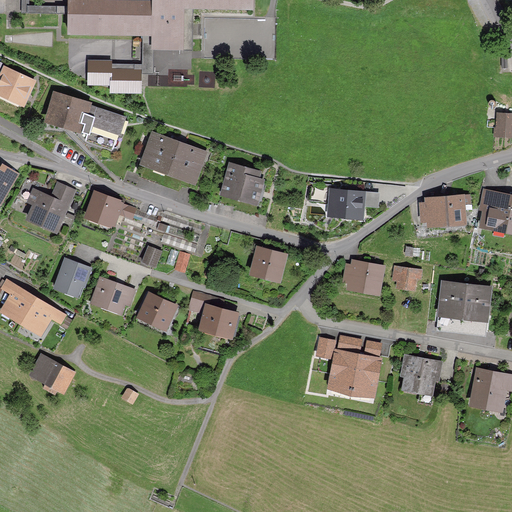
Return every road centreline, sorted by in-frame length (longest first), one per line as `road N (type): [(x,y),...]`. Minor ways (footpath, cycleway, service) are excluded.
road 1 (residential): [(346,247),(284,240),(0,154)]
road 2 (residential): [(346,247),(309,287),(309,313),(511,355)]
road 3 (track): [(290,309),(240,350),(206,400),(174,402),(87,371),(75,357)]
road 4 (residential): [(511,156),(429,186),(346,247)]
